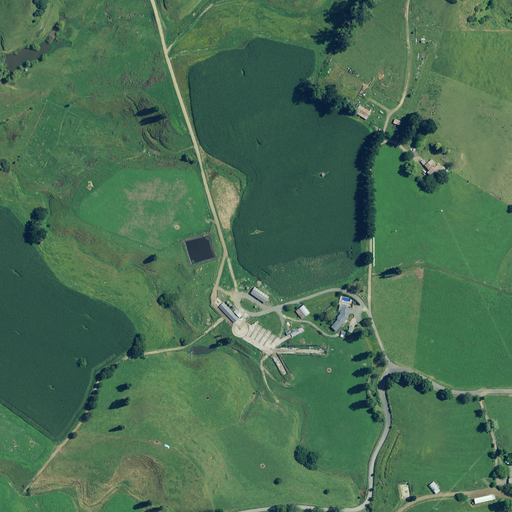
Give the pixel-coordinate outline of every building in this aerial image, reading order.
[(370,112),(360,106),(355,113),(366,120),(370,112)] [(412,148),(409,153),(415,156),(418,151),(412,148)] [(437,174),(443,169),(444,168),(442,165),(441,166),(439,164),(437,165),(432,159),(428,162),(425,158),(421,162),(429,171),(427,173),(431,178),(437,173),(437,174)] [(253,292),(252,293),(255,294),(255,293),(266,301),(269,297),(254,287),(252,291),(253,292)] [(238,319),(223,303),(219,307),(234,323),(238,319)] [(346,320),(348,318),(349,312),(350,307),(347,307),(347,305),(342,304),(342,306),(341,310),(340,314),(336,319),(337,320),(331,327),(336,332),(342,324),(343,325),(347,321),(346,320)] [(309,313),(303,305),(296,311),(302,319),(309,313)] [(242,315),(236,309),(234,312),(239,318),(242,315)] [(305,330),(303,327),(292,333),(294,336),(305,330)] [(290,380),(284,369),(280,371),(286,382),(290,380)] [(438,488),(439,487),(433,482),(428,486),(436,494),(440,490),(438,488)] [(492,497),(491,495),(474,499),(475,504),(495,499),(494,496),(492,497)]
